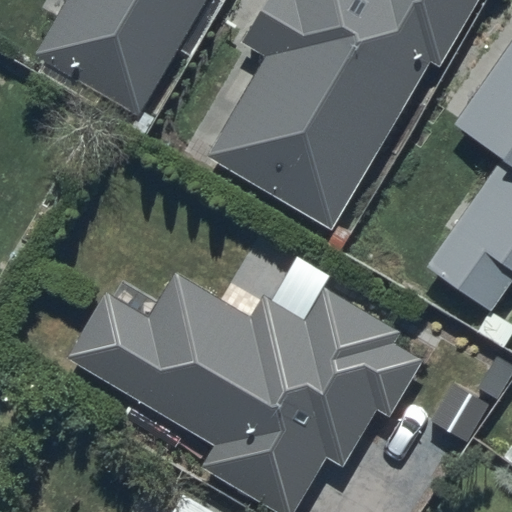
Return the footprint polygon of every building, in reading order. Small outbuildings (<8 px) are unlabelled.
[(46,0),(40,12),(57,22),(35,62),(140,119),(205,0),(46,0)] [(267,0),(242,45),(263,56),(204,161),(329,231),(425,61),(437,68),(475,0),(267,0)] [(511,38),(453,127),(499,158),(424,270),(487,313),(511,275),(511,38)] [(103,295),(64,360),(211,446),(197,469),(270,511),(293,511),(325,459),(341,469),(374,413),(387,420),(422,360),(390,341),(395,332),(322,289),(304,320),(265,296),(252,319),(173,272),(156,302),(123,282),(112,300),(103,295)] [(172,511),(208,511),(182,496),(172,511)]
